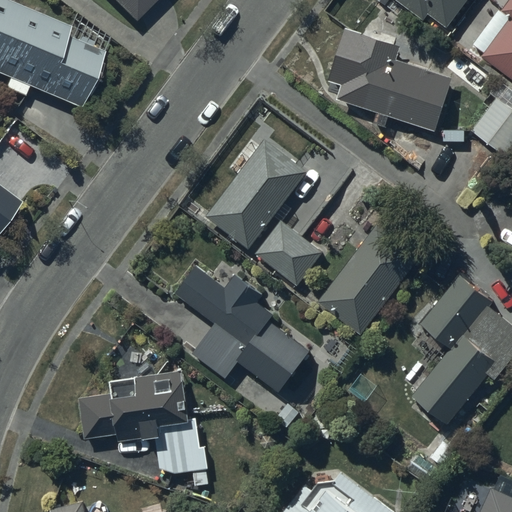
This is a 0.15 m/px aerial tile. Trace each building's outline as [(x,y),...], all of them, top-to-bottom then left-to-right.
[(70,21),(17,0),(0,0),(0,70),(10,74),(6,84),(26,92),(30,82),(81,103),(104,48),(66,32),(70,21)] [(118,0),(135,17),(152,0),(118,0)] [(449,23),(465,0),(400,0),(423,16),(428,9),(449,23)] [(511,0),(503,0),(500,6),(510,13),(502,23),(493,16),(472,44),(511,74),(511,0)] [(403,38),(361,25),(340,93),(437,123),(454,71),(398,54),(403,38)] [(511,104),(496,93),(472,125),(497,144),(511,124),(511,104)] [(238,174),(210,210),(251,241),(308,165),(266,134),(260,142),(253,137),(230,168),(238,174)] [(0,223),(19,197),(0,182),(0,223)] [(281,216),(256,250),(298,282),(324,248),(281,216)] [(380,217),(320,297),(363,329),(423,250),(380,217)] [(195,260),(176,288),(216,316),(193,349),(228,374),(239,358),(282,388),(313,344),(271,315),(275,309),(260,298),(267,288),(238,267),(227,283),(195,260)] [(462,268),(423,317),(453,341),(414,390),(449,418),(489,369),(495,374),(511,353),(511,274),(495,295),(462,268)] [(185,365),(112,374),(114,389),(83,393),(87,432),(121,428),(122,435),(158,430),(162,463),(178,468),(189,467),(191,480),(207,478),(205,464),(211,463),(208,439),(202,440),(199,412),(191,413),(185,365)] [(395,511),(399,507),(342,466),(304,480),(279,511),(395,511)] [(456,511),(443,506),(440,511),(511,511),(511,489),(493,481),(479,511),(456,511)] [(84,495),(52,503),(54,511),(167,511),(166,506),(141,511),(105,511),(103,502),(87,507),(84,495)]
